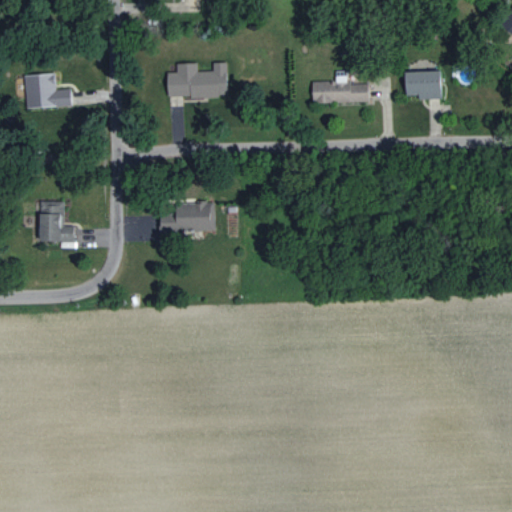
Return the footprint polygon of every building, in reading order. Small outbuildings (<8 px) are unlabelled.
[(164,97),(225,95),(224,61),(210,62),(210,70),(195,71),(195,62),(174,63),(174,71),(164,71),(164,97)] [(437,70),(400,71),(401,94),(415,94),(415,98),(438,97),(437,70)] [(22,74),(24,107),(69,105),(68,88),(53,89),(52,73),(22,74)] [(365,101),(365,83),(347,84),(346,73),(333,73),(333,80),(309,81),(310,102),(365,101)] [(36,241),(72,241),(72,225),(61,225),(61,200),(36,200),(36,241)] [(212,229),(212,202),(172,202),(172,215),(156,215),(156,229),(212,229)]
